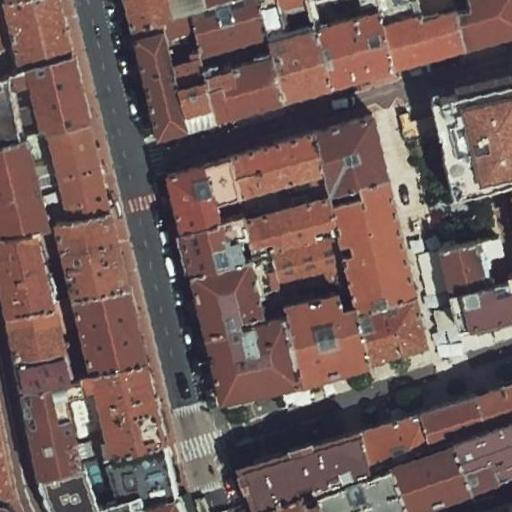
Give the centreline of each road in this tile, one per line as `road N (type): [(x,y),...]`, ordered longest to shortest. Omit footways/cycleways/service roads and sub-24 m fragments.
road 1 (residential): [(128,164),(511,58)]
road 2 (secondary): [(128,164),(220,511)]
road 3 (residential): [(40,511),(0,315)]
road 4 (secondary): [(90,0),(128,164)]
